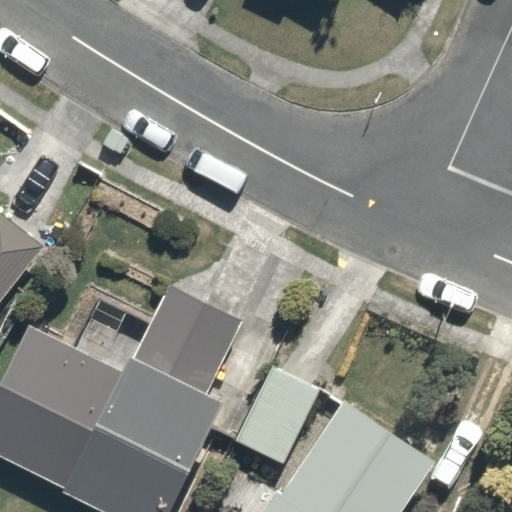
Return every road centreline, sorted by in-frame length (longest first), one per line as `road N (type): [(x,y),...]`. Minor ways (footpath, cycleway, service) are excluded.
road 1 (residential): [(16,0),(113,71),(416,240)]
road 2 (residential): [(416,240),(511,18)]
